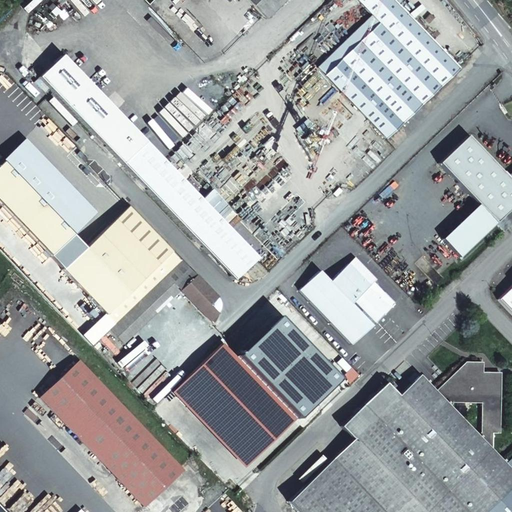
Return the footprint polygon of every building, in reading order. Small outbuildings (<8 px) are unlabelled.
[(247,0),(263,16),(279,0),(247,0)] [(354,0),(369,15),(316,67),(384,137),(456,68),(389,0),(354,0)] [(40,78),(120,163),(142,142),(60,57),(40,78)] [(501,233),(511,222),(511,170),(504,178),(464,137),(436,165),(476,206),(493,224),(501,233)] [(0,162),(0,207),(47,256),(92,213),(22,141),(0,162)] [(252,259),(146,147),(142,142),(120,163),(230,279),(252,259)] [(179,261),(132,212),(126,206),(60,269),(113,324),(153,286),(179,261)] [(493,224),(476,206),(440,241),(457,259),(493,224)] [(352,258),(333,277),(375,321),(382,314),(393,304),(371,282),(374,280),(352,258)] [(215,297),(179,261),(153,286),(167,301),(177,292),(208,322),(212,318),(215,315),(216,314),(207,306),(215,297)] [(375,321),(333,277),(327,282),(316,272),(297,291),(351,345),(375,321)] [(511,276),(493,295),(511,314),(511,276)] [(167,301),(153,286),(113,324),(106,331),(121,346),(167,301)] [(277,293),(263,307),(305,350),(320,335),(277,293)] [(217,300),(215,297),(207,306),(216,314),(217,313),(218,310),(218,307),(219,305),(217,300)] [(289,417),(219,344),(175,386),(245,459),(289,417)] [(466,427),(490,452),(490,434),(498,434),(497,373),(480,372),(479,363),(463,362),(432,392),(466,427)] [(74,363),(36,399),(139,505),(176,469),(74,363)] [(361,405),(339,426),(351,439),(285,501),(296,511),(511,511),(511,474),(490,452),(466,427),(432,392),(416,376),(398,394),(389,386),(386,389),(382,385),(361,405)]
